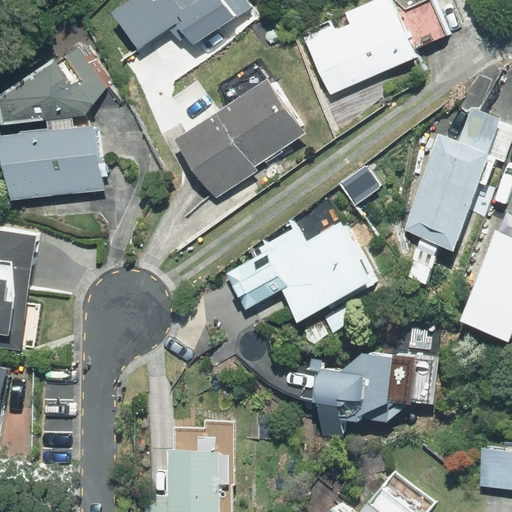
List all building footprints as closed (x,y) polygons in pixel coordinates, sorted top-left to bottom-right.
[(377,0),(368,0),(288,27),(312,88),(401,52),(377,0)] [(84,42),(0,93),(0,109),(9,124),(88,114),(96,102),(121,103),(84,42)] [(198,195),(286,126),(237,51),(200,74),(213,97),(157,131),(198,195)] [(498,111),(457,99),(443,129),(421,123),(386,213),(449,238),(498,111)] [(120,119),(31,123),(34,189),(123,185),(120,119)] [(505,316),(511,293),(511,221),(482,210),(451,296),(505,316)] [(279,213),(247,237),(286,308),(359,268),(329,214),(294,233),(279,213)] [(0,328),(24,243),(0,231),(0,328)] [(306,327),(315,343),(352,322),(342,306),(306,327)] [(411,398),(437,400),(441,356),(369,350),(347,368),(323,367),(324,358),(307,356),(304,396),(322,398),(320,431),(349,433),(350,418),(391,421),(411,398)] [(511,447),(485,446),(482,490),(511,491),(511,447)] [(226,483),(228,452),(167,450),(166,495),(147,494),(146,511),(220,511),(222,483),(226,483)] [(432,511),(437,506),(390,471),(361,510),(344,498),(333,511),(432,511)]
